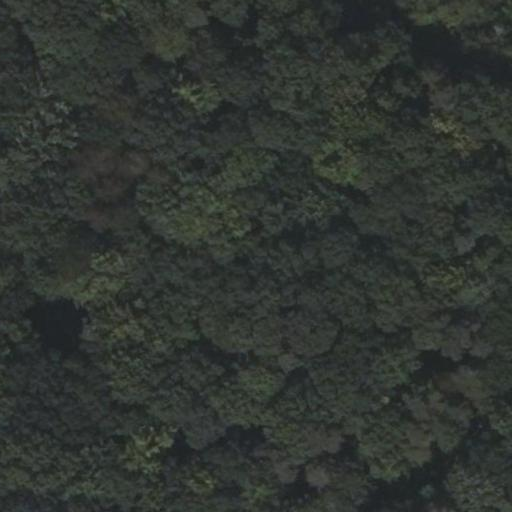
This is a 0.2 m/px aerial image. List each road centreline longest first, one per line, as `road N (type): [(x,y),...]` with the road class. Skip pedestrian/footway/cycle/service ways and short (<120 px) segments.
road 1 (track): [(356,511),(511,417)]
road 2 (track): [(363,0),(511,71)]
